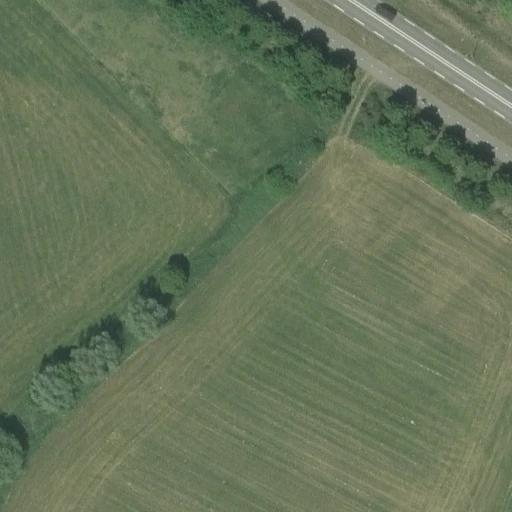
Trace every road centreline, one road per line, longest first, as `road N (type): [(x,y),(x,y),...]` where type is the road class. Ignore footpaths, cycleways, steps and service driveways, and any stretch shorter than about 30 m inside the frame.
road 1 (unclassified): [(269,0),(511,160)]
road 2 (secondary): [(511,108),(369,13)]
